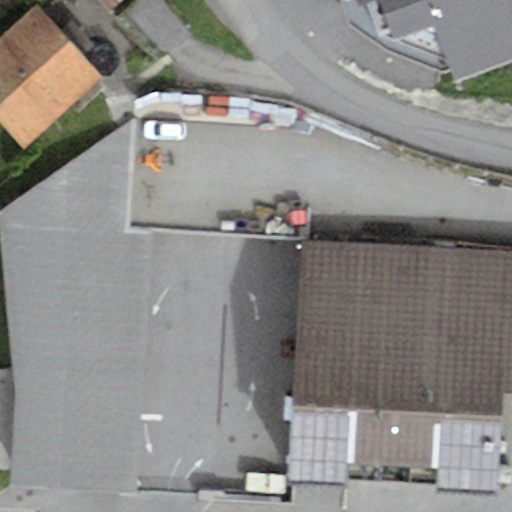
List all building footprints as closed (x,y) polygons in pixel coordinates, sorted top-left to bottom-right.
[(123,0),(95,0),(108,14),(123,0)] [(511,2),(511,0),(353,0),(357,8),(377,0),(391,39),(434,23),(454,80),(511,58),(511,2)] [(36,6),(0,37),(0,123),(22,149),(101,79),(36,6)] [(128,227),(132,117),(0,209),(0,261),(14,387),(8,487),(137,492),(150,229),(128,227)] [(511,393),(511,248),(296,236),(282,484),(497,496),(503,393),(511,393)]
